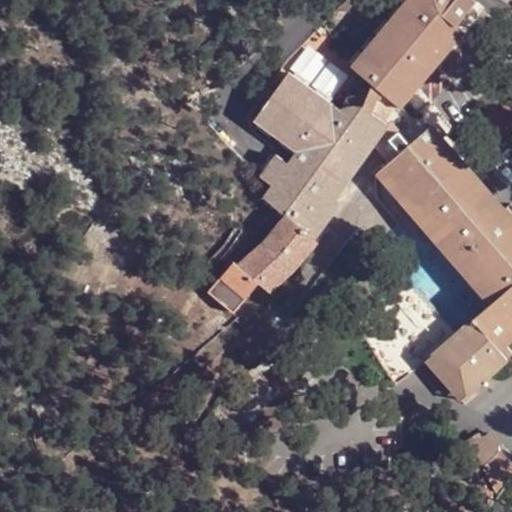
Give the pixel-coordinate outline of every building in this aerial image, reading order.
[(413,0),(356,66),(362,71),(342,111),(334,106),(289,74),(257,118),(300,150),(290,164),(283,159),(275,160),(265,174),(268,180),(275,186),(267,198),(286,216),(266,240),(249,253),(238,265),(235,262),(224,274),(216,266),(229,250),(240,230),(233,229),(223,246),(204,267),(218,281),(210,292),(233,311),(261,283),(271,291),(285,279),(296,271),(326,234),(341,187),(374,145),(405,104),(471,32),(464,26),(483,3),(480,0),(413,0)] [(511,343),(511,220),(504,212),(508,208),(436,124),(428,131),(405,104),(374,145),(390,164),(378,176),(491,307),(432,360),(463,395),(506,358),(501,353),(507,347),(511,343)] [(511,352),(507,347),(501,353),(506,358),(511,352)] [(254,365),(217,402),(241,426),(278,388),(254,365)] [(511,436),(489,465),(508,481),(511,476),(511,436)] [(487,508),(507,482),(488,467),(465,474),(455,459),(429,474),(403,463),(394,484),(428,499),(435,511),(436,511),(460,498),(465,504),(480,496),(487,508)]
